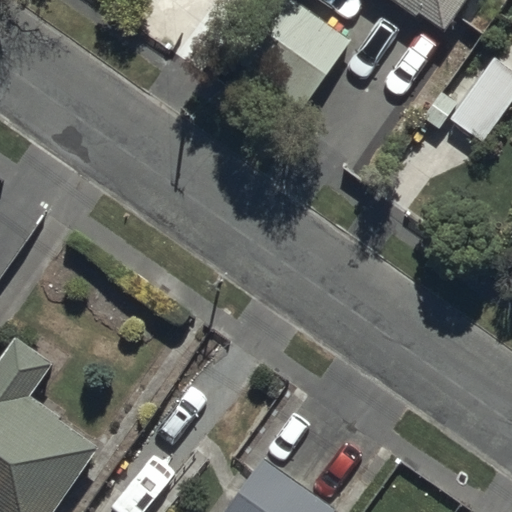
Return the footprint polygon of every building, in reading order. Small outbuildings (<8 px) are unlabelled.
[(477,0),(381,0),(447,45),(477,0)] [(308,114),(352,50),(300,15),(256,79),(308,114)] [(496,68),(450,129),(480,151),(511,107),(511,73),(509,71),(505,76),(496,68)] [(52,379),(15,353),(0,373),(0,511),(64,511),(100,461),(29,412),(52,379)] [(331,511),(264,461),(226,511),(331,511)]
